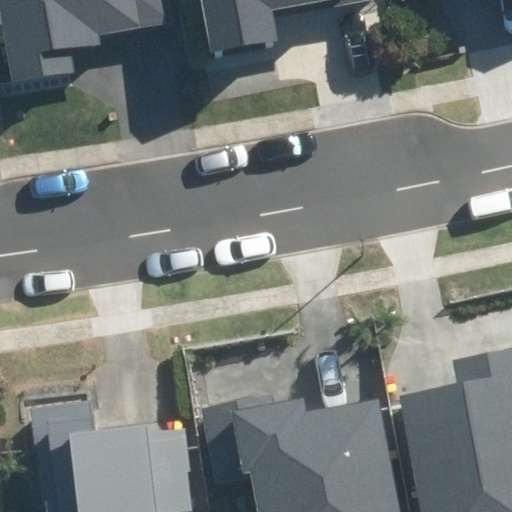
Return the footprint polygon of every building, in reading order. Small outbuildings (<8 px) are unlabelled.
[(0,0),(0,28),(9,84),(80,73),(76,48),(104,44),(102,33),(175,22),(171,0),(0,0)] [(200,0),(210,55),(275,43),(269,14),(352,0),(200,0)] [(380,395),(402,511),(511,511),(511,332),(432,348),(439,384),(380,395)] [(402,511),(380,395),(305,409),(300,382),(220,397),(235,474),(247,471),(254,511),(402,511)] [(31,405),(43,511),(185,511),(192,511),(181,422),(99,431),(95,398),(31,405)]
